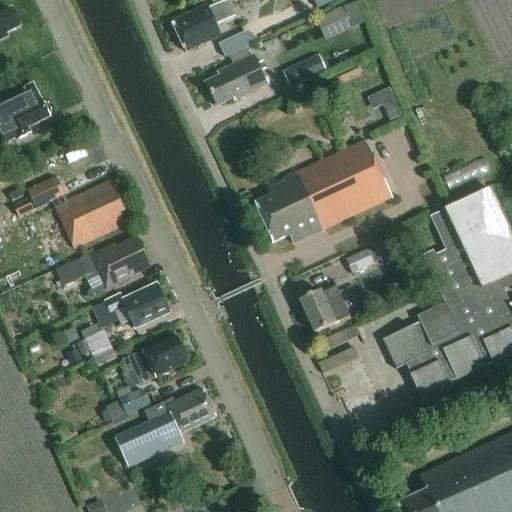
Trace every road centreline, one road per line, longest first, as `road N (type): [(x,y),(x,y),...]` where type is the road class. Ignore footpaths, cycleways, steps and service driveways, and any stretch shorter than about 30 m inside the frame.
road 1 (tertiary): [(290,511),(49,0)]
road 2 (residential): [(375,511),(135,0)]
road 3 (track): [(511,408),(360,480)]
